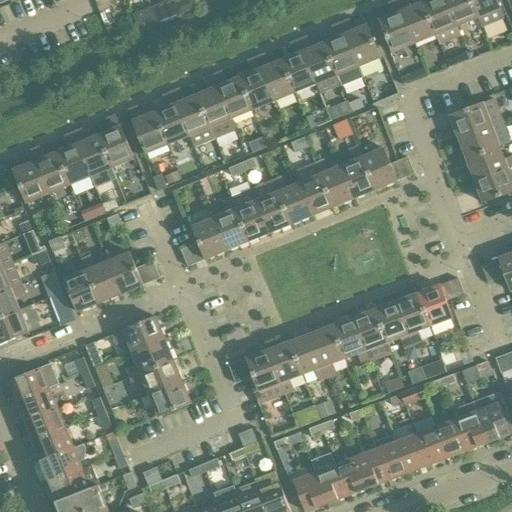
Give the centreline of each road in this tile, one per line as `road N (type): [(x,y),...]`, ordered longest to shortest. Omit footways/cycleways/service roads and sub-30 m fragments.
road 1 (residential): [(238,415),(188,292),(0,368)]
road 2 (residential): [(511,228),(463,247),(411,106)]
